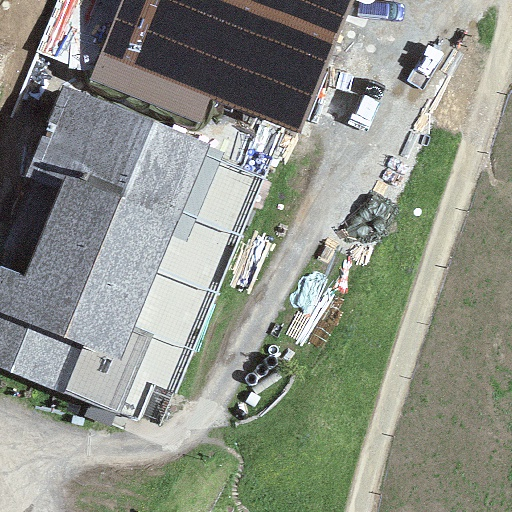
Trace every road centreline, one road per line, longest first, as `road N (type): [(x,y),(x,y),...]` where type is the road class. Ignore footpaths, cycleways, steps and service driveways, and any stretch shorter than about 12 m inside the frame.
road 1 (track): [(183,439),(224,385),(352,143),(489,0)]
road 2 (track): [(511,11),(363,511)]
road 3 (track): [(7,440),(121,460),(183,439)]
